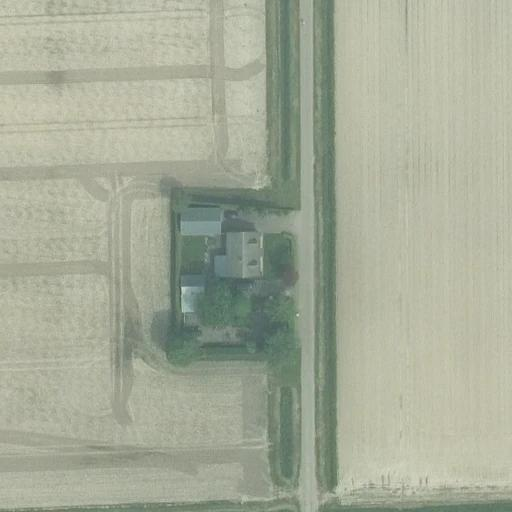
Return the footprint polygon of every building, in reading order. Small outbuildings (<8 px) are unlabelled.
[(221,209),(181,209),(181,234),(221,234),(221,209)] [(216,276),(259,276),(259,234),(228,234),(228,258),(216,258),(216,276)] [(204,278),(181,278),(182,311),(184,311),(184,312),(201,312),(201,297),(204,297),(204,278)] [(225,318),(215,318),(215,332),(225,332),(225,318)] [(202,332),(185,332),(185,349),(202,349),(202,332)]
